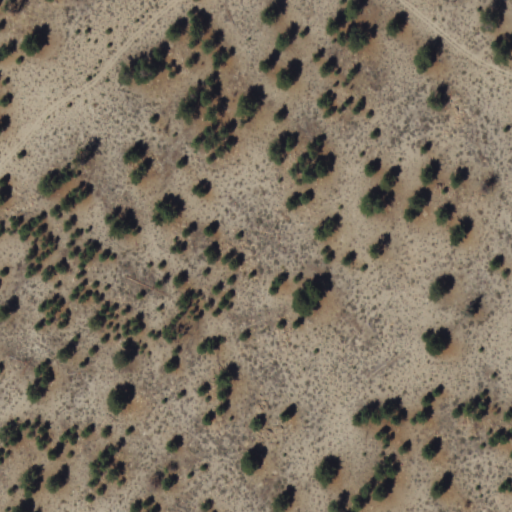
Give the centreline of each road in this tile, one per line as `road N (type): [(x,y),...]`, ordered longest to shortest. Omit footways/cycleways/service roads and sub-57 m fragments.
road 1 (track): [(128,0),(125,41),(112,67),(0,138)]
road 2 (track): [(402,0),(452,48),(511,74)]
